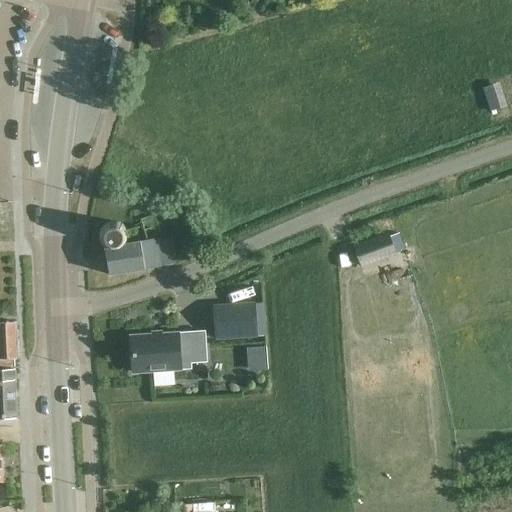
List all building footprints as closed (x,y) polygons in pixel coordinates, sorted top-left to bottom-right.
[(499,108),(492,85),(482,88),(490,111),(499,108)] [(187,204),(165,211),(180,257),(203,249),(187,204)] [(160,267),(156,240),(128,244),(128,242),(129,240),(129,238),(129,236),(129,234),(128,232),(127,230),(125,227),(123,225),(121,224),(118,222),(115,222),(112,222),(109,223),(106,224),(104,225),(102,228),(100,230),(99,233),(98,236),(98,239),(99,242),(100,245),(102,248),(105,250),(108,275),(160,267)] [(388,233),(354,246),(363,267),(396,255),(388,233)] [(228,305),(213,306),(215,339),(231,337),(265,335),(263,303),(228,305)] [(14,359),(17,359),(16,323),(0,323),(0,367),(14,367),(14,359)] [(205,361),(203,331),(130,337),(132,372),(190,368),(189,362),(205,361)] [(15,371),(0,370),(0,418),(16,418),(15,371)]
